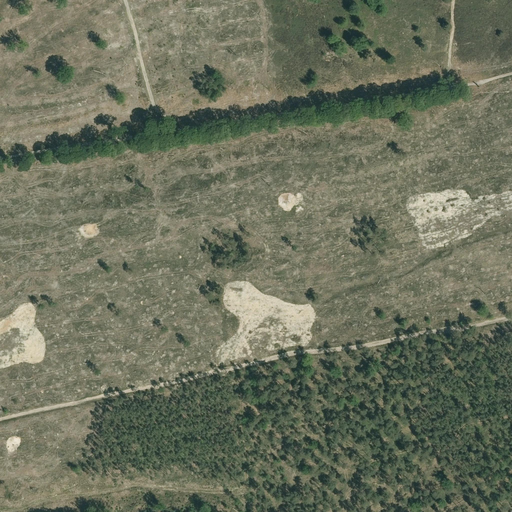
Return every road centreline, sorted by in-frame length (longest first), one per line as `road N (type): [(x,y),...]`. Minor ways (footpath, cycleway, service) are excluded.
road 1 (track): [(0,418),(292,352),(511,317)]
road 2 (track): [(511,73),(160,133)]
road 3 (track): [(160,133),(0,158)]
road 4 (track): [(160,133),(124,0)]
